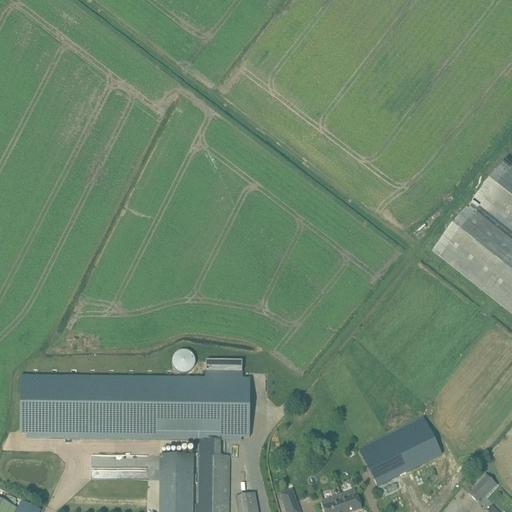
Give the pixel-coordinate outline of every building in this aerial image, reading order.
[(511,314),(511,161),(507,157),(432,251),(511,314)] [(176,354),(174,356),(173,359),(173,362),(173,365),(174,368),(176,371),(179,373),(181,374),(184,374),(187,374),(189,373),(192,371),(194,368),(195,365),(196,362),(195,359),(194,357),(193,355),(191,353),(188,351),(184,351),(181,351),(178,353),(176,354)] [(69,377),(21,377),(22,434),(26,434),(26,440),(65,440),(78,440),(198,441),(221,442),(241,442),(241,438),(249,438),(250,379),(242,379),(242,362),(206,362),(206,378),(79,376),(69,377)] [(367,466),(378,487),(441,455),(423,419),(359,450),(367,466)] [(195,511),(228,511),(229,457),(221,457),(221,442),(198,441),(197,505),(195,505),(195,511)] [(120,462),(121,456),(112,455),(112,456),(92,455),(91,475),(100,476),(100,475),(105,476),(105,466),(109,467),(110,462),(120,462)] [(161,456),(160,511),(192,511),(192,456),(161,456)] [(497,485),(486,475),(468,494),(479,504),(497,485)] [(355,490),(321,503),(324,511),(355,511),(362,510),(355,490)] [(280,495),(286,511),(298,511),(292,491),(280,495)] [(257,511),(257,509),(254,494),(235,498),(238,511),(257,511)] [(0,511),(14,511),(16,508),(0,500),(0,511)] [(22,502),(16,511),(39,511),(40,511),(22,502)]
